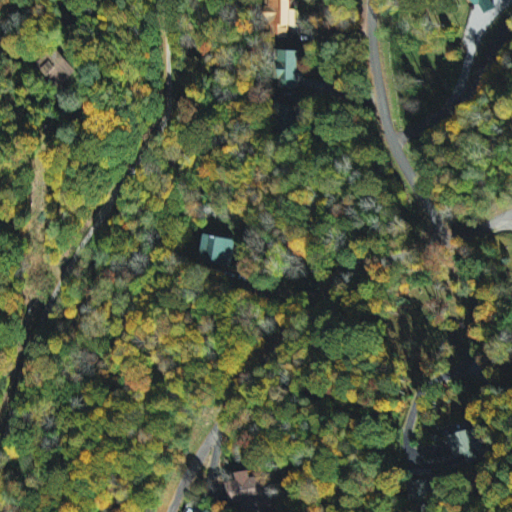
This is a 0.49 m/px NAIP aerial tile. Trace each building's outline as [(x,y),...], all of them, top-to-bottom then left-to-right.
[(280,38),(289,39),(290,26),(296,27),(297,10),(294,10),(293,0),(274,0),(273,24),(280,24),(280,38)] [(493,0),(472,0),(475,7),(481,4),(485,13),(489,11),(485,3),(493,0)] [(78,71),(57,48),(37,66),(59,89),(78,71)] [(303,81),(302,51),(283,51),(284,81),(303,81)] [(238,242),(209,234),(202,261),(231,269),(238,242)] [(448,440),(460,470),(487,459),(475,429),(448,440)] [(237,474),(239,481),(229,482),(234,506),(266,500),(262,478),(253,479),(251,471),(237,474)]
